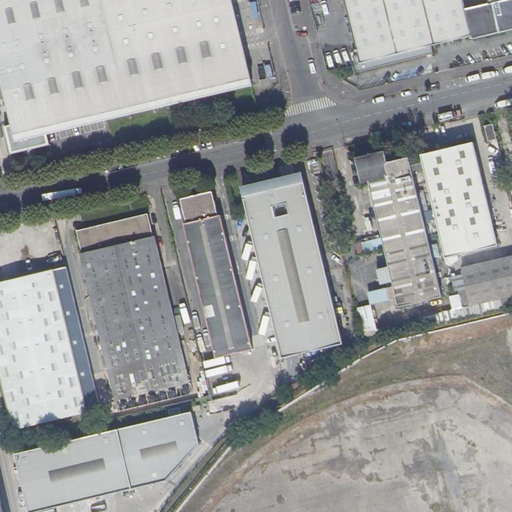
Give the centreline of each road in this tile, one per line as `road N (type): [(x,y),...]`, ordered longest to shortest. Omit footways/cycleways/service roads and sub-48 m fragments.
road 1 (unclassified): [(0,203),(305,130)]
road 2 (unclassified): [(305,130),(511,82)]
road 3 (unclassified): [(274,0),(305,130)]
